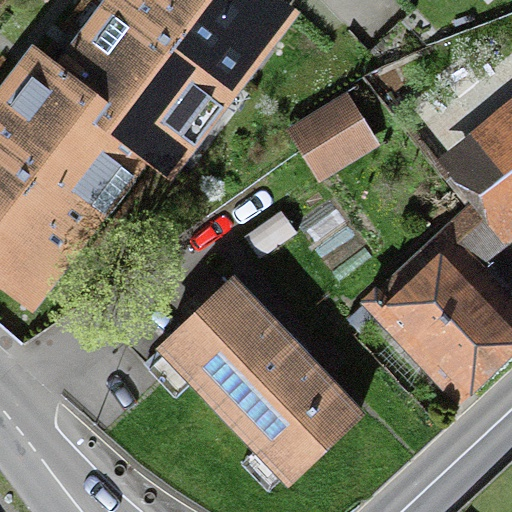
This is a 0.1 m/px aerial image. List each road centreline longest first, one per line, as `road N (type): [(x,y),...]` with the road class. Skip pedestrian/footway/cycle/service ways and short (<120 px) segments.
road 1 (secondary): [(511,413),(404,511)]
road 2 (secondary): [(85,511),(0,406)]
